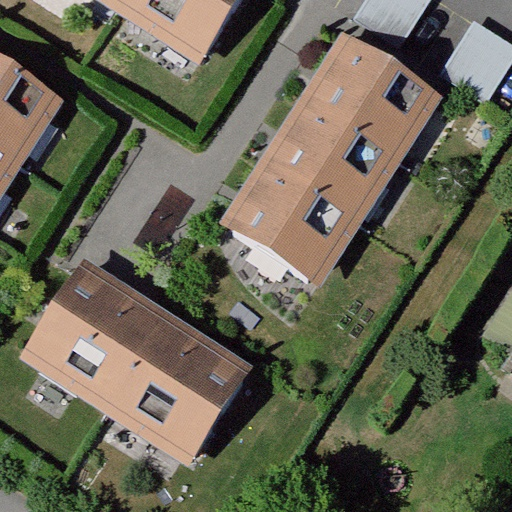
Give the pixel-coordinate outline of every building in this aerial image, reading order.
[(79,0),(203,80),(255,0),(79,0)] [(368,0),(359,15),(407,43),(432,0),(368,0)] [(511,36),(475,18),(447,73),(496,97),(511,64),(511,36)] [(346,51),(227,238),(325,301),(447,109),(346,51)] [(0,69),(0,217),(68,114),(0,69)] [(265,374),(91,264),(22,372),(195,482),(265,374)]
